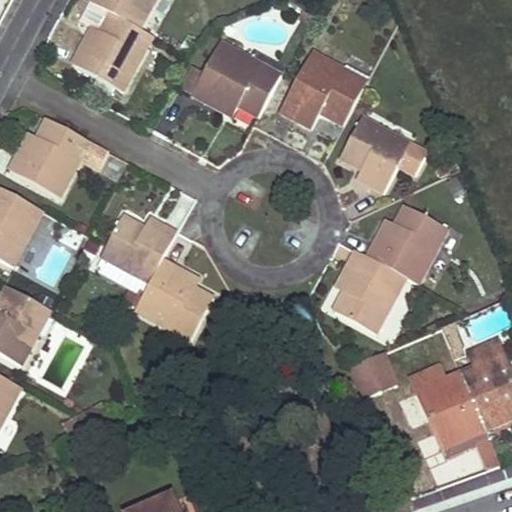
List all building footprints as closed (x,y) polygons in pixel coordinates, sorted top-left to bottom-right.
[(92,0),(90,4),(113,17),(142,32),(157,0),(92,0)] [(89,39),(74,66),(124,95),(154,38),(142,32),(113,17),(103,35),(98,44),(89,39)] [(95,29),(89,39),(98,44),(103,35),(95,29)] [(283,79),(222,45),(194,97),(227,115),(233,105),(241,110),(259,120),(283,79)] [(313,56),(281,115),(313,132),(320,118),(344,131),(366,92),(354,86),(358,80),(313,56)] [(358,80),(354,86),(366,92),(371,83),(360,77),(358,80)] [(233,105),(227,115),(235,119),(241,110),(233,105)] [(414,147),(363,120),(341,161),(362,173),(359,181),(387,196),(400,172),(414,147)] [(110,155),(49,122),(39,140),(35,148),(28,144),(12,173),(61,200),(81,163),(100,173),(110,155)] [(32,136),(28,144),(35,148),(39,140),(32,136)] [(428,155),(414,147),(400,172),(414,180),(428,155)] [(46,214),(0,189),(0,260),(15,269),(46,214)] [(385,233),(369,260),(409,282),(419,288),(448,232),(408,210),(398,228),(393,237),(385,233)] [(125,220),(102,260),(151,287),(165,261),(178,236),(151,222),(145,231),(125,220)] [(391,223),(385,233),(393,237),(398,228),(391,223)] [(369,260),(358,254),(343,282),(353,287),(348,296),(338,315),(377,337),(409,282),(369,260)] [(151,287),(138,312),(192,342),(216,301),(196,291),(186,285),(193,276),(165,261),(151,287)] [(193,276),(186,285),(196,291),(202,281),(193,276)] [(343,282),(338,290),(348,296),(353,287),(343,282)] [(0,355),(24,368),(40,334),(32,329),(45,309),(9,289),(0,303),(0,355)] [(45,309),(32,329),(40,334),(53,313),(45,309)] [(465,358),(451,327),(443,331),(456,362),(465,358)] [(477,370),(462,377),(487,434),(511,423),(511,375),(498,343),(471,356),(477,370)] [(371,365),(382,389),(396,383),(385,359),(371,365)] [(371,365),(356,373),(366,396),(382,389),(371,365)] [(443,369),(414,381),(417,390),(446,377),(443,369)] [(0,433),(24,389),(0,376),(0,433)] [(446,377),(417,390),(444,453),(487,434),(462,377),(448,383),(446,377)] [(106,408),(82,420),(66,428),(72,438),(97,428),(114,422),(106,408)] [(487,434),(444,453),(447,461),(476,449),(491,442),(487,434)] [(502,469),(491,442),(476,449),(487,474),(502,469)] [(179,511),(173,498),(140,511),(179,511)]
